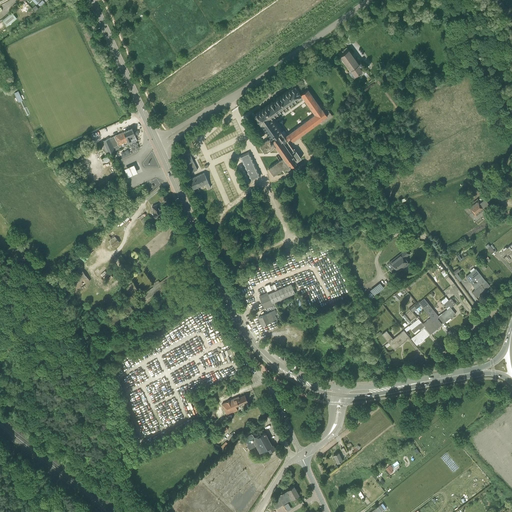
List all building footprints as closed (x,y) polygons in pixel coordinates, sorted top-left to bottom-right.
[(9,7),(5,10),(13,20),(19,16),(15,11),(13,13),(9,7)] [(341,52),(338,54),(350,70),(348,71),(352,77),(353,77),(354,79),(358,76),(357,74),(362,70),(365,68),(361,62),(359,64),(347,47),(344,50),(344,49),(341,51),(341,52)] [(290,137),(293,141),(328,116),(323,109),(322,110),(308,89),(303,92),(300,87),(297,89),(295,85),(254,115),(261,124),(262,123),(272,137),(260,146),(265,152),(275,145),(284,157),(269,168),(274,175),(283,168),(285,170),(286,171),(288,171),(289,170),(290,168),(289,167),(291,165),(292,166),(295,165),(294,164),(301,159),(294,148),(293,149),(286,140),(290,137)] [(18,91),(14,93),(19,102),(23,101),(18,91)] [(503,121),(500,126),(505,130),(509,125),(503,121)] [(100,157),(105,154),(117,149),(119,145),(123,143),(124,146),(137,140),(136,137),(132,128),(103,141),(105,145),(102,146),(97,148),(100,157)] [(189,152),(181,156),(178,158),(186,175),(197,170),(189,152)] [(249,152),(239,156),(251,181),(260,176),(249,152)] [(226,160),(212,166),(225,197),(239,191),(226,160)] [(124,169),(128,177),(133,175),(138,173),(134,165),(129,167),(124,169)] [(199,190),(198,187),(205,183),(208,189),(211,188),(208,182),(204,173),(189,180),(195,193),(199,190)] [(478,199),(468,207),(475,216),(490,205),(485,199),(480,202),(478,199)] [(155,217),(163,213),(161,209),(160,210),(157,204),(152,206),(154,211),(153,212),(155,217)] [(142,222),(144,225),(151,219),(148,215),(139,222),(140,223),(142,222)] [(236,269),(214,220),(209,222),(231,271),(236,269)] [(109,242),(114,248),(120,243),(115,237),(109,242)] [(410,254),(406,249),(388,263),(397,273),(410,263),(405,258),(410,254)] [(121,255),(117,258),(122,265),(126,263),(121,255)] [(91,281),(90,281),(80,268),(64,280),(74,294),(91,281)] [(485,289),(489,286),(485,281),(476,268),(466,276),(476,289),(472,292),(476,297),(486,290),(485,289)] [(182,280),(176,271),(160,283),(158,281),(152,285),(153,287),(141,296),(147,304),(159,296),(182,280)] [(451,286),(451,285),(454,283),(448,276),(445,279),(451,286)] [(405,287),(408,291),(412,288),(411,286),(418,281),(417,278),(405,287)] [(291,284),(269,294),(268,292),(259,296),(264,309),(273,305),(272,303),(295,293),(291,284)] [(270,286),(269,284),(264,286),(267,292),(276,288),(274,284),(270,286)] [(443,304),(447,308),(449,306),(451,304),(448,300),(446,297),(442,300),(444,303),(443,304)] [(424,298),(418,303),(430,317),(422,324),(425,327),(424,327),(430,334),(441,324),(437,319),(439,317),(438,317),(438,316),(424,298)] [(129,305),(105,323),(110,331),(135,314),(129,305)] [(438,316),(438,317),(439,317),(443,322),(449,317),(450,318),(456,314),(452,310),(450,308),(448,309),(438,316)] [(258,317),(262,326),(277,319),(275,315),(277,314),(275,310),(258,317)] [(418,319),(409,326),(411,329),(414,333),(419,329),(420,330),(420,331),(411,338),(416,345),(428,335),(423,329),(424,327),(425,327),(422,324),(419,319),(418,319)] [(382,335),(394,350),(407,340),(406,338),(409,336),(406,333),(404,330),(401,332),(401,333),(393,339),(386,331),(382,335)] [(239,398),(239,397),(230,400),(233,408),(234,407),(236,406),(236,407),(247,401),(245,395),(239,398)] [(227,415),(235,411),(234,407),(233,408),(230,400),(222,404),(227,415)] [(228,430),(226,427),(213,438),(215,440),(228,430)] [(265,433),(254,439),(251,434),(243,438),(249,450),(256,446),(268,439),(265,433)] [(256,446),(260,452),(265,449),(267,453),(275,449),(273,445),(272,446),(268,439),(256,446)] [(343,460),(339,452),(333,455),(337,463),(343,460)] [(390,474),(394,470),(390,465),(385,468),(390,474)] [(287,502),(299,495),(294,486),(287,490),(275,498),(274,499),(275,500),(272,502),(276,509),(287,502)]
